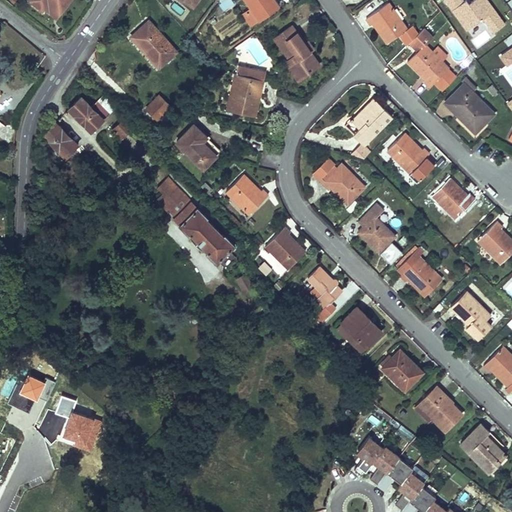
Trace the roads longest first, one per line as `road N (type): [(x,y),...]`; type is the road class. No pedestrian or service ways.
road 1 (residential): [(361,52),(294,119),(283,162),(299,207),(326,249),(511,419)]
road 2 (tertiary): [(67,62),(32,120),(20,261),(0,319)]
road 3 (unknown): [(46,92),(212,275)]
road 4 (residential): [(361,52),(488,176),(511,182)]
